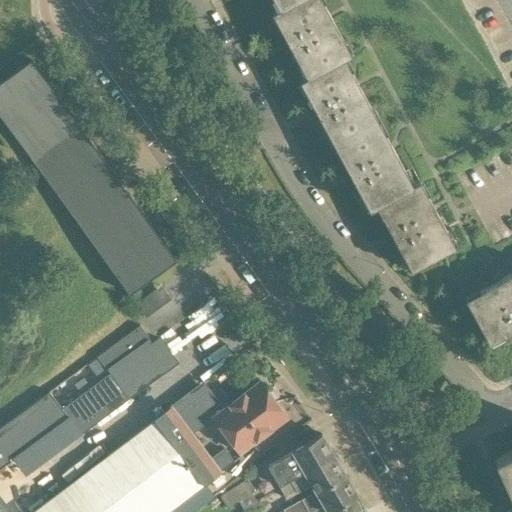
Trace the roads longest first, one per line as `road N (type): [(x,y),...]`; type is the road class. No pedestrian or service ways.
road 1 (residential): [(417,511),(380,429),(63,0)]
road 2 (residential): [(488,406),(288,171),(193,0)]
